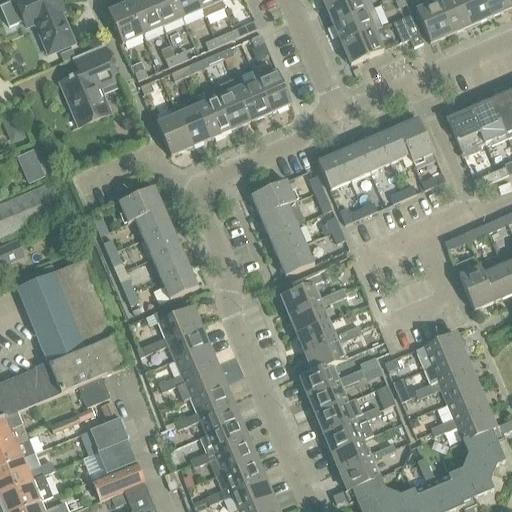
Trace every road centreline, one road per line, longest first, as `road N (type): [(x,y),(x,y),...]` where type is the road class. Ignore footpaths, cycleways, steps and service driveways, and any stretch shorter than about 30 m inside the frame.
road 1 (residential): [(311,511),(228,311),(229,268),(195,182),(301,137),(335,110)]
road 2 (residential): [(335,110),(511,37)]
